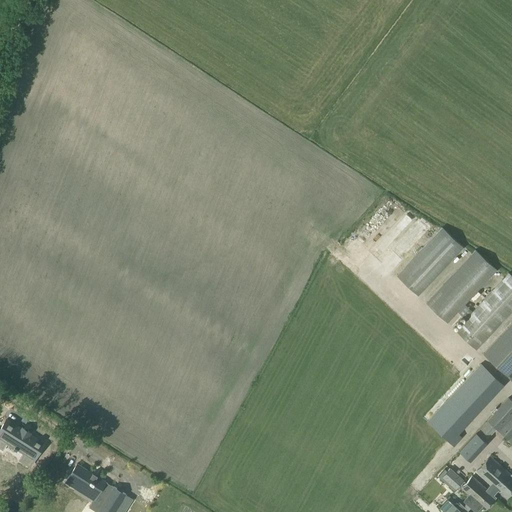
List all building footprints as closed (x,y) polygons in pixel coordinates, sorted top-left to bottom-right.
[(368,252),(406,214),(389,198),(352,236),(368,252)] [(418,235),(426,229),(414,213),(406,219),(418,235)] [(442,227),(396,275),(418,296),(464,247),(442,227)] [(497,270),(476,250),(427,302),(448,322),(497,270)] [(477,349),(511,311),(511,275),(509,273),(505,277),(456,329),(477,349)] [(511,322),(483,354),(511,381),(511,322)] [(504,386),(480,364),(427,421),(453,446),(461,437),(459,435),(504,386)] [(486,421),(507,440),(511,434),(511,402),(508,398),(486,421)] [(6,420),(0,429),(0,441),(33,462),(44,444),(34,437),(33,438),(16,427),(16,426),(6,420)] [(475,432),(459,450),(470,461),(487,443),(475,432)] [(506,498),(511,491),(511,476),(490,457),(477,471),(491,484),(486,489),(493,495),(498,491),(506,498)] [(405,462),(396,470),(402,477),(411,469),(405,462)] [(94,501),(96,497),(104,483),(86,472),(87,471),(77,464),(65,483),(94,501)] [(464,481),(449,468),(442,477),(456,489),(457,490),(461,486),(460,485),(464,481)] [(486,489),(473,477),(462,489),(470,496),(464,502),(475,511),(476,511),(482,507),(486,511),(496,498),(486,489)] [(104,505),(101,502),(92,511),(109,511),(122,497),(115,491),(104,505)] [(448,500),(439,509),(442,511),(446,511),(453,505),(448,500)]
